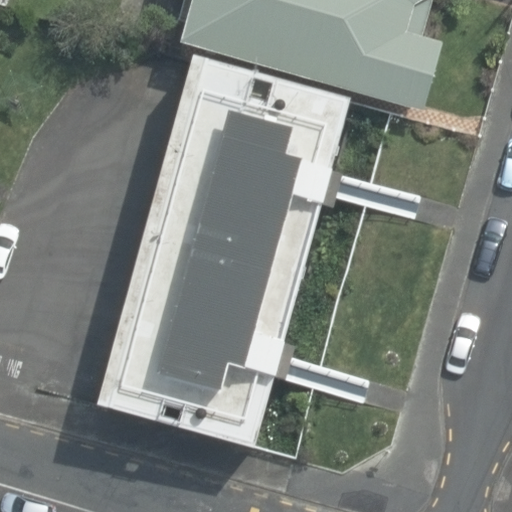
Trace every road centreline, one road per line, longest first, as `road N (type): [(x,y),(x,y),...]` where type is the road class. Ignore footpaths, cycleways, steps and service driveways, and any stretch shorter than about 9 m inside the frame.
road 1 (residential): [(0,448),(178,511)]
road 2 (residential): [(460,511),(511,332)]
